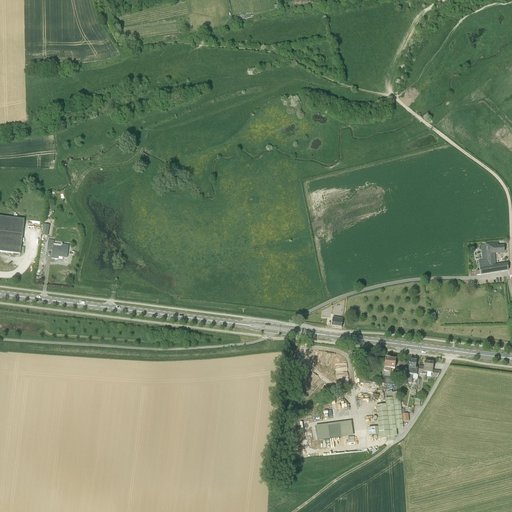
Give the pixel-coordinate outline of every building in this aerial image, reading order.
[(21,250),(25,220),(0,217),(0,252),(20,255),(21,250)] [(67,257),(68,246),(53,244),(54,241),(48,240),(47,250),(52,251),(52,258),(58,259),(59,256),(67,257)] [(504,247),(503,247),(503,241),(498,242),(498,247),(497,243),(485,244),(485,246),(482,246),(482,260),(478,261),(480,271),(476,271),(477,275),(480,275),(481,275),(508,270),(507,265),(495,266),(495,265),(495,253),(499,253),(504,253),(504,247)] [(342,328),(343,319),(333,318),(332,326),(342,328)] [(395,369),(395,365),(396,360),(390,359),(390,358),(386,358),(384,371),(390,372),(391,368),(395,369)] [(416,368),(416,361),(410,360),(409,365),(408,369),(407,379),(407,382),(409,383),(412,383),(413,375),(417,375),(418,369),(416,368)] [(433,371),(433,368),(434,363),(424,362),(424,367),(419,367),(418,374),(427,375),(427,372),(432,373),(432,377),(437,378),(440,372),(433,371)] [(403,428),(403,422),(402,415),(400,397),(398,398),(397,392),(392,393),(392,391),(387,392),(388,399),(386,399),(386,405),(376,406),(378,427),(379,435),(379,438),(387,437),(388,441),(392,440),(394,439),(394,436),(397,436),(396,429),(403,428)] [(352,422),(316,426),(318,441),(354,436),(352,422)] [(379,435),(378,427),(368,429),(369,436),(379,435)]
